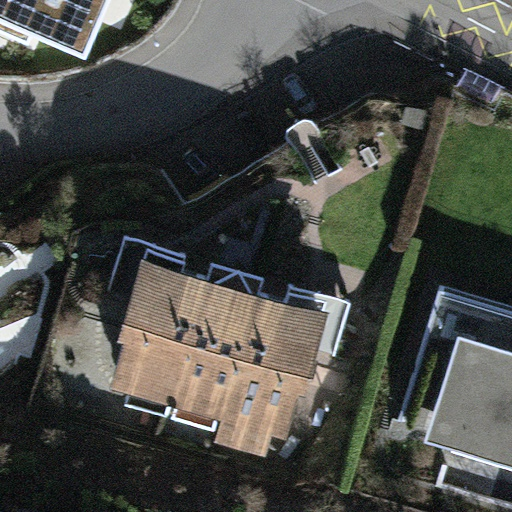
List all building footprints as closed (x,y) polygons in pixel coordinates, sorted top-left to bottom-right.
[(19,0),(0,0),(0,39),(2,40),(19,0)] [(202,263),(138,245),(94,403),(158,421),(202,263)] [(265,280),(202,263),(158,421),(221,438),(265,280)] [(511,297),(440,276),(392,436),(511,471),(511,297)] [(329,298),(265,280),(221,438),(285,456),(329,298)]
